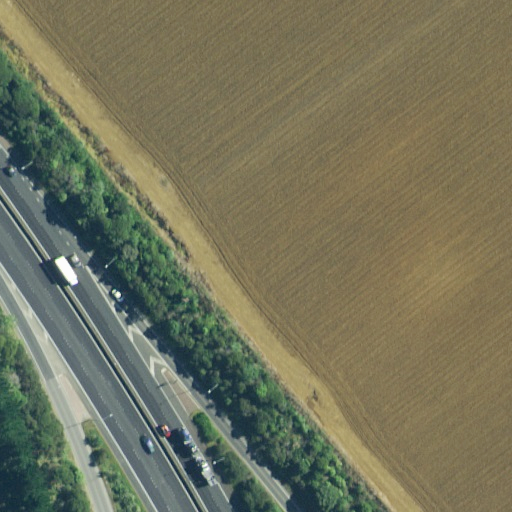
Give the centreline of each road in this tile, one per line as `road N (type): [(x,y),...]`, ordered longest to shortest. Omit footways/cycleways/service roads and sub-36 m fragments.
road 1 (motorway): [(0,153),(298,511)]
road 2 (motorway): [(0,170),(69,264),(223,511)]
road 3 (motorway): [(183,511),(0,225)]
road 4 (motorway): [(102,511),(62,406),(0,289)]
